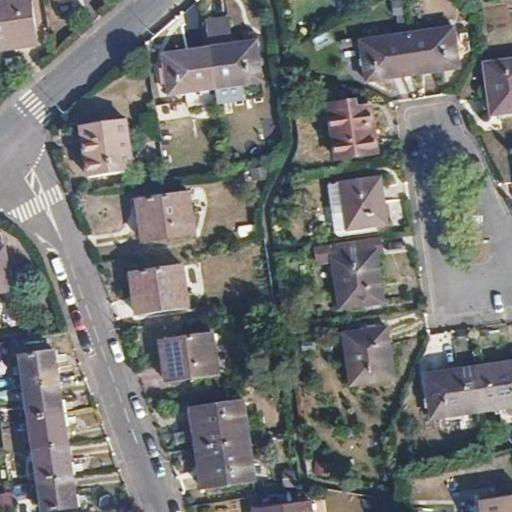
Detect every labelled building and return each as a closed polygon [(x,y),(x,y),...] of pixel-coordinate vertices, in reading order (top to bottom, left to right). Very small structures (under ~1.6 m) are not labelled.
[(31,0),(0,0),(0,51),(13,49),(12,43),(37,40),(31,0)] [(206,24),(210,48),(216,87),(262,81),(257,42),(230,45),(227,21),(206,24)] [(454,28),(407,35),(413,74),(459,67),(454,28)] [(368,81),(413,74),(407,35),(363,41),(368,81)] [(12,43),(13,49),(38,46),(37,40),(12,43)] [(169,94),(216,87),(210,48),(164,55),(169,94)] [(511,60),(486,64),(492,114),(511,111),(511,60)] [(370,107),(332,113),(338,158),(376,153),(370,107)] [(125,120),(83,126),(90,177),(133,171),(125,120)] [(340,184),(347,229),(387,224),(380,179),(340,184)] [(347,229),(340,184),(329,185),(336,231),(347,229)] [(139,201),(141,217),(146,216),(149,241),(195,234),(189,193),(139,201)] [(146,216),(141,217),(144,241),(149,241),(146,216)] [(379,238),(317,247),(319,265),(334,263),(340,308),(383,302),(377,257),(382,256),(379,238)] [(5,246),(0,246),(0,290),(10,289),(5,246)] [(132,274),(134,289),(139,289),(142,313),(188,307),(183,266),(132,274)] [(139,289),(134,289),(137,314),(142,313),(139,289)] [(388,328),(345,334),(351,384),(395,378),(388,328)] [(161,341),(163,357),(168,356),(171,381),(218,374),(212,334),(161,341)] [(21,356),(25,387),(59,382),(54,351),(21,356)] [(511,363),(476,368),(482,411),(511,406),(511,363)] [(432,419),(482,411),(476,368),(426,376),(432,419)] [(25,387),(29,419),(64,414),(59,382),(25,387)] [(196,434),(198,449),(250,441),(244,402),(196,409),(200,433),(196,434)] [(29,419),(34,451),(69,446),(64,414),(29,419)] [(198,449),(200,465),(205,464),(208,489),(256,482),(250,441),(198,449)] [(34,451),(39,482),(73,477),(69,446),(34,451)] [(50,511),(78,508),(73,477),(39,482),(44,511),(50,511)] [(0,507),(16,505),(14,491),(0,492),(0,507)] [(511,511),(511,498),(481,503),(481,511),(511,511)] [(312,511),(311,503),(264,511),(312,511)]
